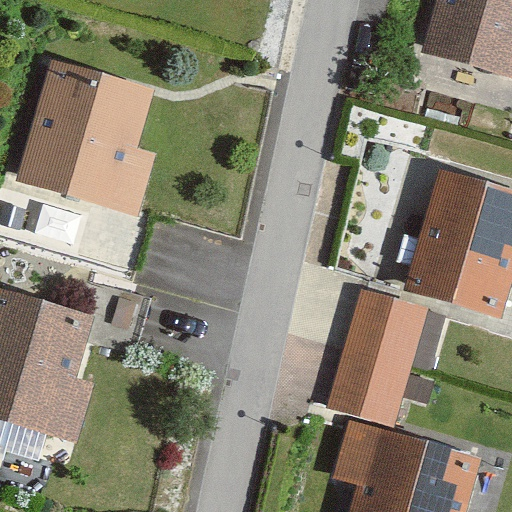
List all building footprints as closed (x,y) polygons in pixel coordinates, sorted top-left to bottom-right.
[(511,0),(434,0),(419,57),(511,81),(511,0)] [(148,99),(51,72),(19,188),(134,220),(149,165),(131,160),(148,99)] [(511,284),(511,201),(439,180),(405,297),(500,324),(511,284)] [(421,314),(359,296),(326,414),(389,431),(421,314)] [(90,326),(0,299),(0,425),(77,448),(93,395),(71,389),(90,326)] [(467,511),(480,466),(352,430),(336,486),(363,493),(357,511),(467,511)]
